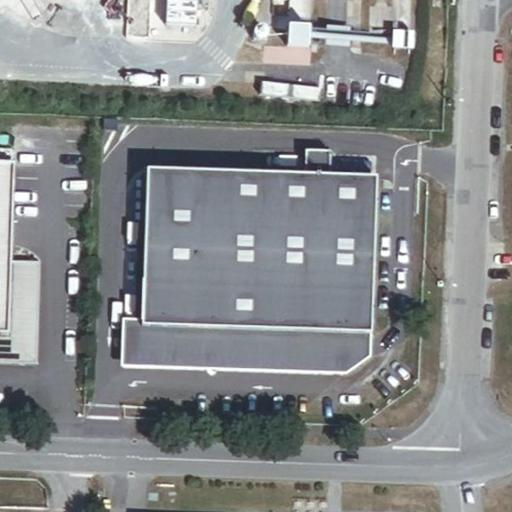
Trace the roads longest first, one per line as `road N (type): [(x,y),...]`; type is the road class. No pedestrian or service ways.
road 1 (unclassified): [(451,475),(478,0)]
road 2 (unclassified): [(0,458),(451,475)]
